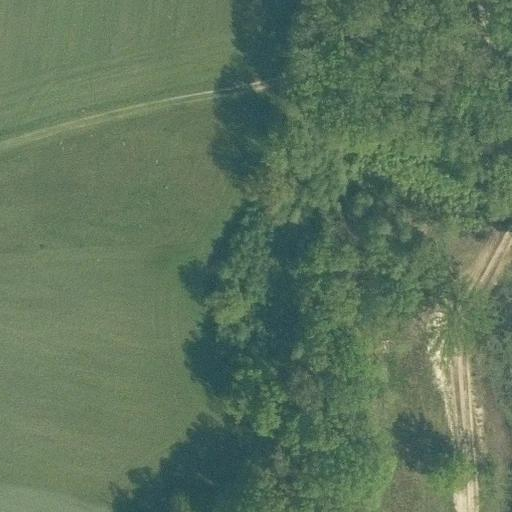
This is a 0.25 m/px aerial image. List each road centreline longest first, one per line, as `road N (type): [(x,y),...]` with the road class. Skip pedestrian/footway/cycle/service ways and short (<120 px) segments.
road 1 (track): [(0,147),(302,73),(347,47),(372,5)]
road 2 (track): [(511,220),(463,310),(456,377),(469,511)]
